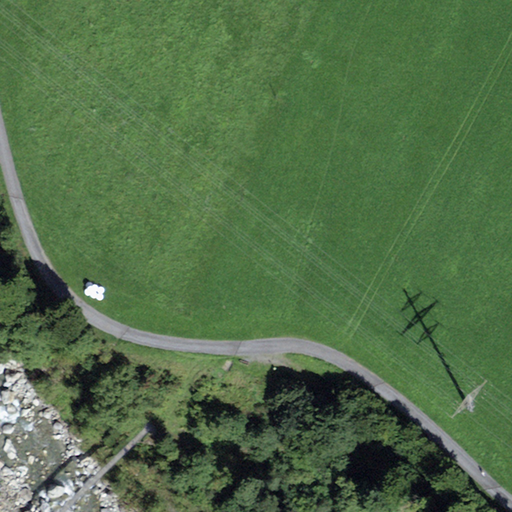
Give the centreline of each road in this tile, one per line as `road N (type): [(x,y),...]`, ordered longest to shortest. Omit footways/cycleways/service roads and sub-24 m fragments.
road 1 (track): [(511,505),(332,355),(290,345),(177,344),(105,324),(77,307),(24,231),(0,134)]
road 2 (track): [(260,346),(322,386),(400,511)]
